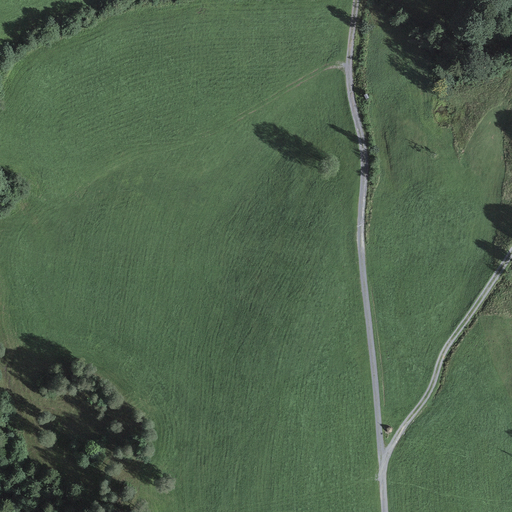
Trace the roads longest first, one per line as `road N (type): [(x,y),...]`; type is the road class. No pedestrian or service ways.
road 1 (track): [(383,463),(361,252),(363,142),(350,75),(355,0)]
road 2 (track): [(383,463),(511,250)]
